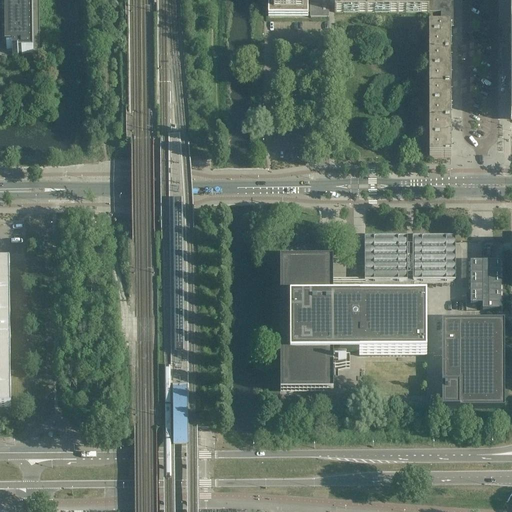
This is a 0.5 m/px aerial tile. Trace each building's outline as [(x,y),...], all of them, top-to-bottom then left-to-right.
[(40,55),(38,0),(17,0),(15,1),(8,1),(8,11),(6,11),(6,50),(12,50),(12,56),(40,55)] [(307,6),(307,0),(268,0),(268,18),(307,18),(307,13),(310,13),(310,6),(307,6)] [(366,13),(366,0),(334,0),(335,13),(366,13)] [(397,13),(397,0),(366,0),(366,13),(397,13)] [(429,13),(428,0),(397,0),(397,13),(429,13)] [(450,55),(450,41),(451,41),(451,35),(450,35),(450,28),(441,28),(429,28),(429,55),(450,55)] [(451,75),(451,70),(450,70),(450,55),(429,55),(429,89),(450,89),(450,75),(451,75)] [(451,109),(451,104),(450,104),(450,89),(429,89),(429,124),(450,124),(450,109),(451,109)] [(451,143),(451,138),(450,138),(450,124),(429,124),(429,158),(450,158),(450,143),(451,143)] [(365,238),(365,279),(406,279),(406,276),(413,276),(413,279),(454,279),(455,242),(454,238),(413,238),(413,240),(413,241),(410,241),(406,242),(406,240),(406,238),(365,238)] [(0,262),(0,406),(11,407),(11,263),(10,263),(0,262)] [(426,357),(426,322),(426,300),(358,300),(327,300),(327,281),(333,281),(333,262),(280,262),(280,279),(281,345),(280,354),(273,354),(273,369),(267,369),(261,369),(261,398),(267,398),(279,398),(279,384),(280,384),(280,395),(333,395),(333,357),(364,357),(426,357)] [(504,345),(504,321),(481,321),(447,322),(442,322),(442,330),(442,410),(504,410),(504,393),(504,352),(504,345)] [(384,392),(378,392),(378,410),(426,410),(426,379),(384,380),(384,392)]
